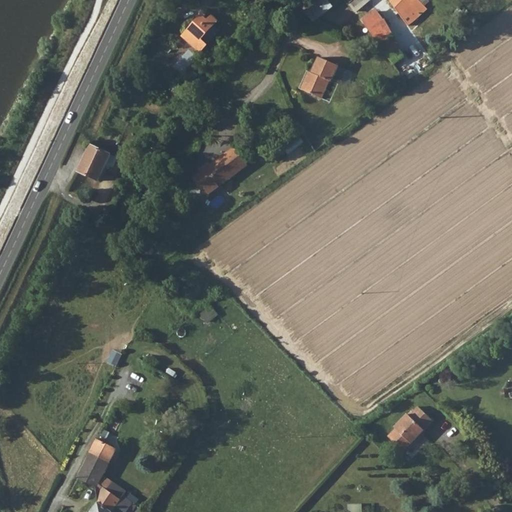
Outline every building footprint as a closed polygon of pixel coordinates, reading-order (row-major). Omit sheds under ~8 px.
[(328,0),(322,0),(308,11),(314,20),(333,6),(328,0)] [(369,0),(356,0),(350,5),(355,12),(369,0)] [(369,0),(355,12),(363,22),(378,10),(369,0)] [(391,0),(390,1),(409,27),(416,21),(419,24),(423,19),(420,17),(428,9),(419,0),(391,0)] [(378,10),(363,22),(370,31),(395,66),(405,59),(378,10)] [(202,15),(183,38),(200,52),(208,44),(202,38),(217,19),(211,14),(207,19),(202,15)] [(333,80),(340,64),(321,56),(311,77),(309,76),(303,88),(332,101),(340,84),(333,80)] [(92,143),(80,171),(83,173),(101,180),(113,153),(92,143)] [(206,177),(204,179),(218,194),(256,161),(242,146),(216,169),(213,166),(203,174),(206,177)] [(428,432),(427,432),(437,422),(422,408),(417,413),(415,411),(397,428),(398,430),(390,437),(405,451),(412,444),(413,445),(418,441),(419,441),(428,432)] [(117,449),(98,439),(78,478),(96,488),(99,485),(122,500),(124,497),(131,503),(135,497),(130,493),(129,494),(113,482),(103,475),(110,462),(117,449)] [(103,475),(113,482),(121,468),(110,462),(103,475)] [(132,511),(136,506),(131,503),(124,497),(122,500),(99,485),(96,488),(97,489),(95,491),(98,493),(96,496),(98,502),(91,511),(113,511),(117,507),(125,511),(132,511)] [(364,511),(366,504),(349,503),(348,511),(364,511)]
